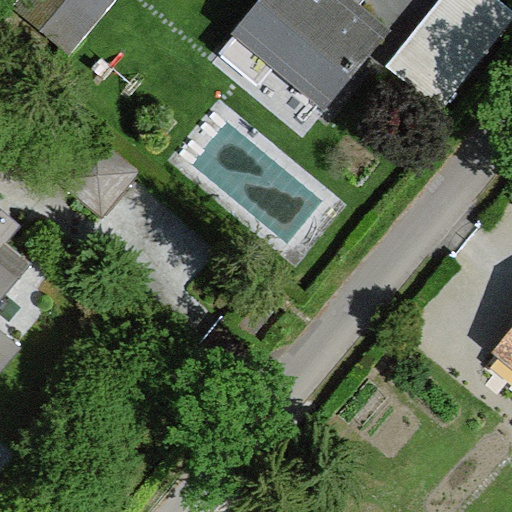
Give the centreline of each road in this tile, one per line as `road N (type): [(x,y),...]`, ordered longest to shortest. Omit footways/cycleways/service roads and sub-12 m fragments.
road 1 (residential): [(511,120),(184,511)]
road 2 (unknown): [(89,239),(291,383)]
